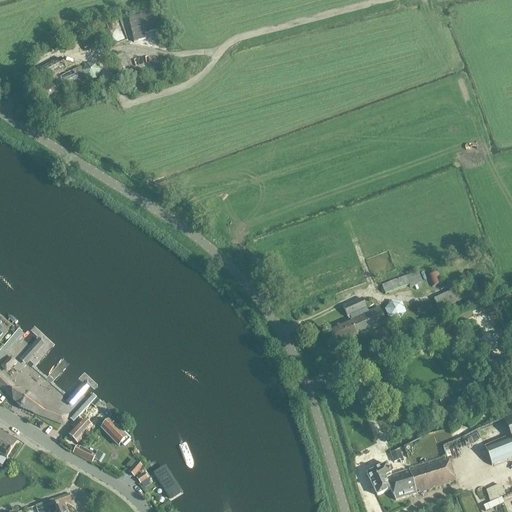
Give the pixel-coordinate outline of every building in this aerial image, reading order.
[(81,41),(84,49),(96,44),(98,48),(114,41),(108,29),(81,41)] [(124,90),(136,85),(123,54),(111,58),(124,90)] [(42,68),(48,79),(50,83),(34,92),(43,108),(89,83),(80,67),(57,79),(56,76),(66,70),(60,59),(42,68)] [(83,70),(92,82),(103,73),(94,61),(83,70)] [(418,272),(381,286),(384,294),(409,285),(410,287),(422,283),(418,272)] [(429,275),(433,286),(442,282),(438,272),(429,275)] [(456,290),(434,300),(439,311),(461,302),(456,290)] [(367,312),(361,299),(342,307),(348,320),(328,329),(336,348),(356,339),(356,338),(386,325),(378,308),(367,312)] [(385,311),(400,322),(409,310),(394,299),(385,311)] [(469,322),(476,319),(473,312),(466,315),(469,322)] [(40,335),(19,358),(27,365),(31,360),(36,364),(53,347),(40,335)] [(11,358),(1,366),(5,370),(15,363),(11,358)] [(0,386),(20,408),(63,424),(66,416),(41,406),(29,395),(14,388),(0,373),(0,386)] [(484,446),(492,466),(511,457),(511,416),(505,420),(511,434),(484,446)] [(71,425),(72,426),(74,428),(68,435),(77,443),(92,427),(83,419),(80,421),(77,418),(71,425)] [(122,434),(117,429),(121,424),(114,418),(110,422),(110,421),(102,429),(119,446),(121,444),(123,446),(130,440),(123,433),(122,434)] [(0,433),(0,450),(8,438),(0,433)] [(17,444),(8,438),(0,450),(0,458),(5,462),(17,444)] [(111,447),(104,444),(100,452),(107,456),(111,447)] [(77,446),(73,453),(92,463),(92,462),(98,465),(100,461),(97,459),(99,455),(95,453),(90,450),(89,452),(77,446)] [(391,455),(394,463),(404,460),(401,452),(391,455)] [(385,478),(390,490),(395,501),(456,481),(448,458),(391,476),(385,478)] [(137,463),(129,473),(134,477),(142,468),(137,463)] [(167,464),(152,474),(172,503),(186,494),(167,464)] [(385,478),(391,476),(387,464),(367,474),(378,496),(390,490),(385,478)] [(144,474),(137,479),(140,484),(147,479),(144,474)] [(487,490),(492,503),(481,507),(482,511),(505,504),(502,497),(506,496),(502,484),(487,490)] [(66,511),(64,505),(52,509),(50,503),(36,508),(37,511),(66,511)]
